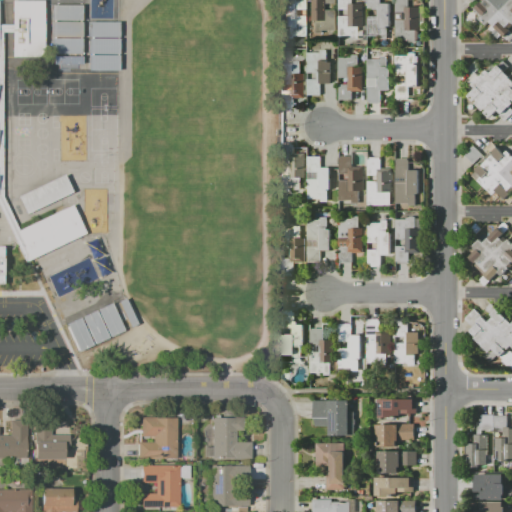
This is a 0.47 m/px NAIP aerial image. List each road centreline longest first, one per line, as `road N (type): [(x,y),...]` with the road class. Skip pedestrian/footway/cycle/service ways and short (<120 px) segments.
road 1 (residential): [(444,0),(446,511)]
road 2 (residential): [(269,397),(240,388),(0,388)]
road 3 (residential): [(444,130),(321,129)]
road 4 (residential): [(107,388),(107,511)]
road 5 (residential): [(444,293),(323,293)]
